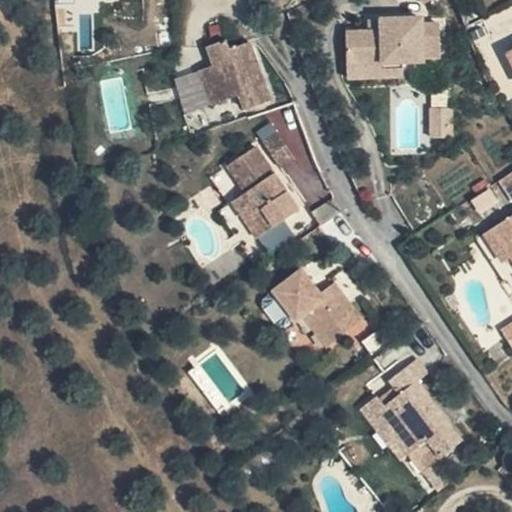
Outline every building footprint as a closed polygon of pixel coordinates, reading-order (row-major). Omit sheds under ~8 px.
[(418,17),(382,18),(382,31),(366,32),(341,32),(342,65),(381,64),(381,69),(401,64),(420,63),(420,55),(437,55),(437,25),(419,25),(418,17)] [(382,31),(382,18),(366,18),(366,32),(382,31)] [(234,98),(239,113),(264,106),(247,46),(229,49),(225,42),(206,48),(210,66),(195,71),(205,106),(234,98)] [(401,77),(401,64),(381,69),(381,64),(342,65),(342,78),(401,77)] [(449,108),(430,108),(429,138),(449,138),(449,108)] [(261,142),(276,170),(291,162),(276,133),(261,142)] [(251,216),(260,233),(292,214),(251,148),(223,165),(241,195),(228,202),(240,223),(251,216)] [(511,199),(511,174),(497,184),(508,202),(511,199)] [(305,215),(313,228),(335,215),(327,202),(305,215)] [(250,239),(260,233),(251,216),(240,223),(250,239)] [(506,264),(511,273),(511,219),(481,239),(499,268),(506,264)] [(298,275),(267,290),(285,325),(295,319),(313,354),(339,341),(333,331),(349,323),(333,292),(313,302),(298,275)] [(354,333),(349,323),(333,331),(339,341),(354,333)] [(511,345),(511,324),(502,330),(511,346),(511,345)] [(440,431),(453,450),(473,436),(431,375),(443,367),(432,350),(404,369),(414,383),(398,394),(391,384),(373,397),(389,421),(397,415),(419,446),(440,431)]
